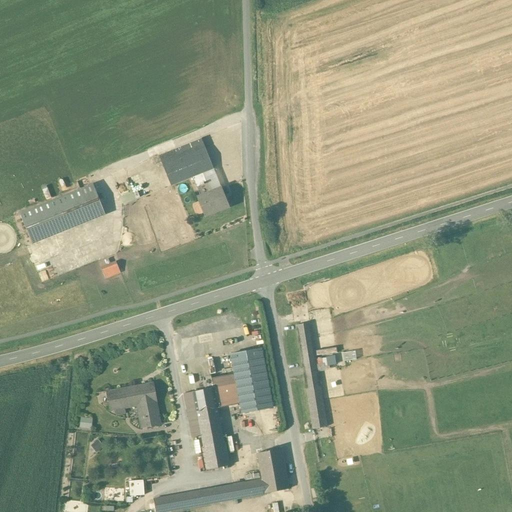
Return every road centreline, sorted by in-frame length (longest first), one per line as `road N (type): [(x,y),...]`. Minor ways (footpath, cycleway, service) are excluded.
road 1 (unclassified): [(265,280),(248,179),(244,0)]
road 2 (tertiary): [(0,362),(265,280)]
road 3 (tertiary): [(511,202),(265,280)]
road 4 (unclassified): [(308,511),(265,280)]
